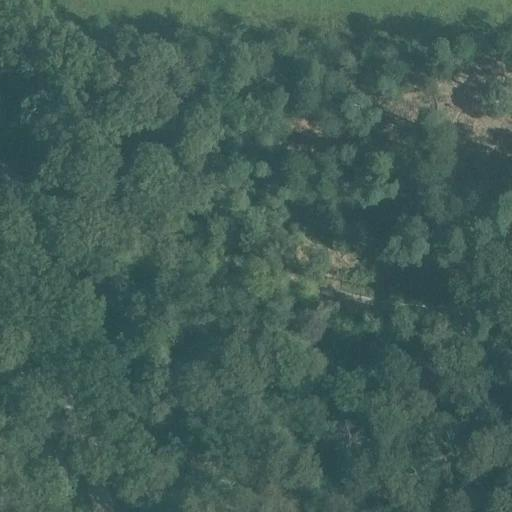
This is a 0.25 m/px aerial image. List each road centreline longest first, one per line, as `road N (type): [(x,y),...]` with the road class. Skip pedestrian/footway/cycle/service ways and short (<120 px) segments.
road 1 (track): [(511,302),(471,312),(389,310),(265,274),(28,233)]
road 2 (track): [(102,511),(28,233)]
